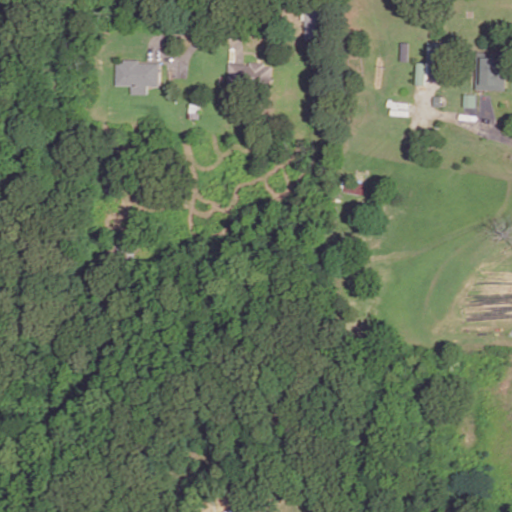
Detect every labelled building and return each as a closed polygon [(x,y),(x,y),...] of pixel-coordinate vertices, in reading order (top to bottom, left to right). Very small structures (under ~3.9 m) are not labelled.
[(296,5),(325,4),(326,40),(305,40),(305,15),(296,15),(296,5)] [(423,42),(440,44),(438,79),(420,78),(422,63),(423,42)] [(473,59),(492,59),(492,78),(501,78),(501,91),(472,90),(473,59)] [(123,64),(117,64),(117,86),(131,86),(131,95),(148,95),(149,86),(160,86),(160,65),(140,64),(140,60),(123,60),(123,64)] [(422,63),(420,78),(420,85),(412,84),(413,63),(422,63)] [(229,65),(250,67),(250,64),(266,65),(265,69),(273,70),(271,92),(227,88),(229,65)] [(459,95),(471,95),(471,108),(459,108),(459,95)] [(429,97),(437,97),(437,107),(429,106),(429,97)] [(388,102),(405,104),(404,115),(387,113),(388,102)] [(201,105),(201,119),(189,119),(189,105),(201,105)] [(124,182),(122,197),(105,194),(107,180),(124,182)] [(110,244),(131,241),(133,260),(112,263),(110,244)]
